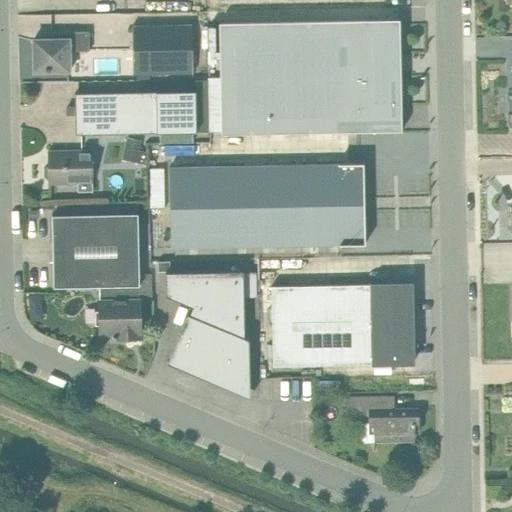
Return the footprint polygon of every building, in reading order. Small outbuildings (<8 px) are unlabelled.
[(397,24),(400,24),(400,19),(219,22),(221,134),(402,131),(401,104),(398,104),(397,24)] [(189,72),(188,23),(127,24),(129,74),(189,72)] [(69,51),(89,51),(89,31),(50,32),(51,39),(33,40),(34,72),(70,71),(69,51)] [(195,91),(74,94),(75,97),(76,97),(76,107),(67,107),(67,115),(76,115),(77,130),(75,131),(75,135),(159,133),(192,133),(196,133),(195,91)] [(192,133),(159,133),(160,144),(193,143),(192,133)] [(138,159),(143,138),(128,135),(124,156),(138,159)] [(47,152),(48,184),(92,183),(91,151),(47,152)] [(173,248),(344,245),(364,244),(362,164),(171,168),(173,248)] [(112,339),(136,339),(136,333),(140,333),(139,300),(138,300),(138,286),(139,286),(137,214),(52,216),(53,288),(100,287),(100,301),(98,301),(99,334),(112,333),(112,339)] [(166,364),(198,377),(197,378),(198,379),(199,377),(204,379),(203,381),(204,381),(205,380),(210,382),(209,383),(210,384),(211,382),(216,385),(216,386),(217,385),(222,387),(222,388),(223,389),(223,387),(228,390),(228,391),(229,391),(229,390),(235,392),(234,393),(235,394),(235,392),(250,398),(248,340),(244,338),(243,271),(164,272),(165,297),(192,308),(189,315),(187,314),(166,364)] [(271,286),(273,349),(273,366),(412,363),(411,284),(271,286)] [(42,306),(31,311),(37,323),(43,320),(45,312),(42,306)] [(267,378),(267,366),(256,366),(256,377),(267,378)] [(413,408),(382,409),(381,396),(347,397),(347,417),(373,416),(373,442),(403,441),(402,438),(414,437),(413,408)]
